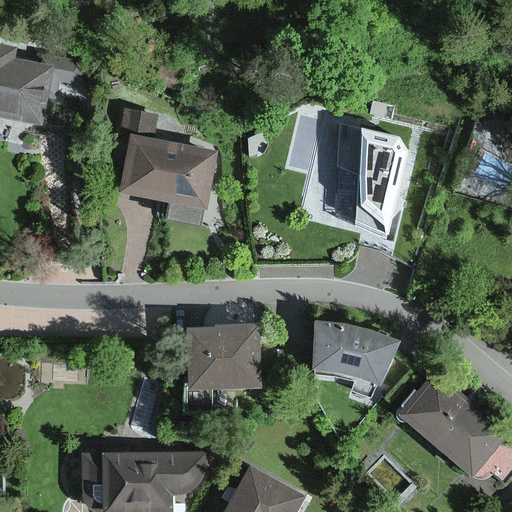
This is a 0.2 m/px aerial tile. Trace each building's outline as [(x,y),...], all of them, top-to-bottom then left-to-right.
[(0,120),(36,127),(47,68),(7,60),(11,37),(0,35),(0,120)] [(400,138),(361,129),(355,226),(386,240),(409,152),(400,138)] [(215,154),(126,137),(114,196),(203,214),(215,154)] [(395,337),(313,319),(302,369),(384,387),(395,337)] [(257,322),(180,324),(182,392),(259,390),(257,322)] [(502,438),(430,376),(394,417),(466,479),(502,438)] [(203,457),(79,451),(76,511),(105,511),(160,511),(168,497),(194,490),(203,457)] [(295,511),(305,495),(242,462),(216,511),(295,511)] [(12,511),(11,469),(0,469),(0,511),(12,511)]
